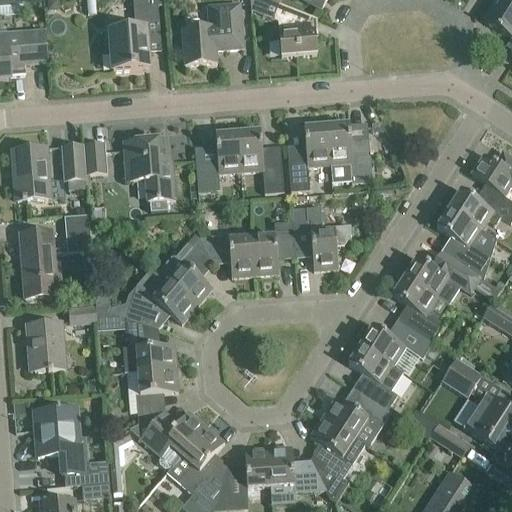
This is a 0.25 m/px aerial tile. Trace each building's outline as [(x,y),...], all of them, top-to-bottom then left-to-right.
[(14,0),(9,0),(0,1),(0,18),(23,17),(21,0),(14,0)] [(58,0),(47,1),(48,13),(59,12),(58,0)] [(136,32),(109,34),(111,55),(113,75),(149,72),(147,55),(161,54),(160,35),(158,9),(162,8),(160,0),(132,0),(134,10),(136,32)] [(314,20),(280,6),(264,0),(249,0),(251,15),(273,23),(274,19),(279,21),(281,37),(279,37),(281,61),(316,58),(315,36),(310,34),(310,30),(314,20)] [(327,0),(299,0),(321,12),(327,0)] [(511,0),(497,0),(499,1),(484,25),(511,42),(511,40),(511,0)] [(243,52),(241,32),(240,7),(207,9),(209,26),(213,26),(213,30),(182,32),(183,48),(180,51),(181,60),(184,62),(185,68),(216,66),(216,53),(226,52),(226,53),(243,52)] [(47,66),(46,46),(45,34),(0,37),(0,83),(10,83),(10,79),(24,77),(23,68),(47,66)] [(379,125),(371,126),(372,136),(384,134),(384,130),(379,125)] [(349,128),(326,129),(329,169),(331,187),(351,185),(351,187),(372,186),(368,140),(366,140),(366,130),(349,132),(349,128)] [(308,171),(329,169),(326,129),(304,131),(306,159),(288,161),(290,195),(309,194),(308,171)] [(260,135),(237,136),(241,176),(262,174),(264,197),(284,196),(281,161),(262,163),(260,135)] [(229,177),(241,176),(237,136),(215,138),(217,166),(195,168),(197,196),(216,194),(215,186),(230,185),(229,177)] [(147,206),(149,206),(150,215),(167,214),(166,204),(175,204),(171,161),(159,162),(158,143),(124,146),(127,186),(146,184),(147,206)] [(83,149),(85,178),(107,177),(105,147),(83,149)] [(85,178),(83,149),(61,150),(64,185),(68,185),(68,193),(86,192),(85,178)] [(49,202),(47,172),(45,152),(13,154),(17,204),(49,202)] [(471,178),(487,189),(504,200),(511,187),(511,161),(508,159),(502,169),(484,158),(471,178)] [(511,224),(511,205),(504,200),(487,189),(477,204),(461,193),(448,212),(481,234),(488,224),(495,228),(501,219),(511,226),(511,224)] [(309,211),(291,213),(292,227),(294,256),(312,255),(312,260),(313,275),(338,273),(336,250),(343,249),(351,239),(350,229),(333,231),(333,234),(322,235),(322,228),(320,210),(314,211),(309,211)] [(455,255),(450,262),(480,282),(484,284),(496,244),(481,234),(448,212),(436,231),(453,242),(451,245),(453,254),(455,255)] [(88,219),(64,221),(66,251),(53,252),(52,235),(20,238),(25,301),(57,299),(53,258),(67,257),(91,255),(88,219)] [(277,257),(294,256),(292,227),(274,228),(275,239),(252,242),(255,279),(278,277),(277,257)] [(171,260),(158,276),(168,285),(197,310),(212,291),(201,282),(197,278),(210,263),(200,242),(194,237),(187,246),(192,251),(181,265),(175,260),(171,260)] [(231,281),(255,279),(252,242),(228,244),(228,240),(200,242),(210,263),(229,261),(231,281)] [(84,260),(84,264),(86,268),(90,268),(93,266),(94,262),(91,259),(87,258),(84,260)] [(404,280),(437,302),(448,309),(460,290),(471,296),(480,282),(450,262),(440,277),(417,262),(404,280)] [(181,328),(197,310),(158,276),(151,271),(136,288),(125,320),(149,329),(163,312),(181,328)] [(430,312),(437,302),(404,280),(392,299),(407,309),(397,324),(432,347),(448,323),(430,312)] [(499,284),(495,291),(500,294),(504,288),(499,284)] [(106,295),(95,296),(96,310),(107,314),(110,305),(106,295)] [(511,339),(511,322),(490,308),(481,321),(511,341),(511,339)] [(69,315),(70,330),(97,328),(95,313),(69,315)] [(148,329),(149,329),(125,320),(127,352),(123,353),(125,376),(137,375),(176,372),(174,348),(150,350),(148,329)] [(423,362),(432,347),(397,324),(387,339),(372,329),(360,348),(393,370),(402,376),(407,379),(420,360),(423,362)] [(34,375),(47,374),(64,372),(61,326),(27,329),(28,344),(32,344),(34,375)] [(371,383),(362,397),(391,416),(400,422),(402,419),(389,411),(397,399),(390,395),(402,376),(393,370),(360,348),(348,367),(371,383)] [(511,353),(511,356),(511,366),(503,381),(511,386),(511,353)] [(467,403),(482,379),(455,362),(440,385),(467,403)] [(139,399),(136,399),(137,417),(138,428),(159,417),(158,397),(164,397),(178,396),(176,372),(137,375),(139,399)] [(391,416),(362,397),(352,412),(336,401),(322,421),(364,448),(368,451),(387,423),(391,416)] [(511,447),(511,415),(508,413),(483,399),(462,434),(505,459),(511,447)] [(63,477),(82,476),(86,475),(83,441),(74,442),(71,413),(39,415),(40,431),(35,432),(37,460),(61,458),(63,477)] [(159,417),(138,428),(129,433),(160,462),(159,464),(159,468),(164,472),(168,472),(170,470),(171,471),(182,458),(206,431),(188,415),(175,430),(159,417)] [(342,483),(364,448),(322,421),(310,441),(326,452),(313,471),(312,471),(325,496),(328,503),(335,508),(348,487),(342,483)] [(469,449),(444,432),(437,428),(430,440),(436,444),(435,446),(460,462),(469,449)] [(172,471),(168,476),(177,484),(193,498),(181,511),(182,511),(211,511),(226,474),(214,470),(218,460),(214,457),(224,446),(206,431),(182,458),(172,471)] [(127,436),(108,446),(112,497),(122,496),(121,490),(123,489),(123,486),(121,486),(121,482),(122,482),(122,478),(120,478),(119,468),(121,468),(121,464),(119,464),(119,460),(120,460),(120,456),(118,456),(118,451),(119,450),(119,452),(124,450),(123,448),(125,447),(126,449),(130,446),(129,445),(131,444),(127,436)] [(291,450),(268,452),(270,491),(272,508),(282,508),(286,502),(286,499),(325,496),(312,471),(293,472),(291,450)] [(226,475),(226,474),(211,511),(248,511),(247,492),(270,491),(268,452),(244,454),(245,475),(226,475)] [(465,511),(476,495),(460,484),(450,478),(428,511),(465,511)] [(109,487),(108,488),(82,490),(83,504),(110,502),(109,487)]
